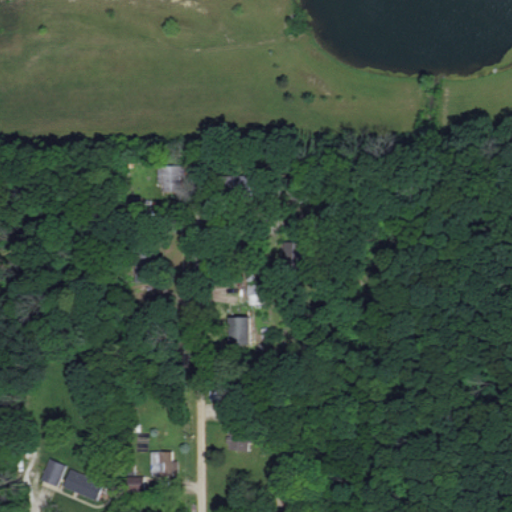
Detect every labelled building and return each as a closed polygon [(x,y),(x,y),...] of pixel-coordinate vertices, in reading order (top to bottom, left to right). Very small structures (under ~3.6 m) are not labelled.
[(186,165),(159,165),(160,181),(165,181),(165,193),(183,192),(183,175),(186,175),(186,165)] [(250,283),(249,303),(263,304),(264,283),(250,283)] [(252,316),(230,316),(231,343),(253,343),(252,316)] [(228,449),(250,450),(250,442),(259,442),(260,432),(229,431),(228,449)] [(174,450),(152,451),(153,475),(179,474),(179,460),(174,460),(174,450)] [(63,486),(98,500),(106,481),(51,458),(42,479),(62,487),(63,486)] [(145,475),(133,476),(134,492),(146,491),(145,475)]
